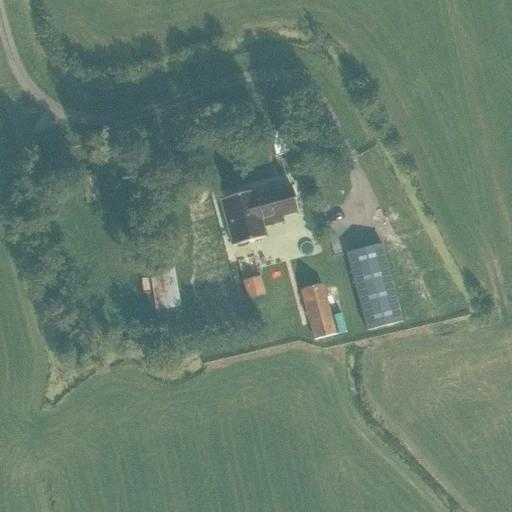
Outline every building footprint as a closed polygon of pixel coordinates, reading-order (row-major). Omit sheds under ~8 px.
[(290,152),(283,129),(266,134),(273,157),(290,152)] [(79,179),(86,204),(102,200),(95,175),(79,179)] [(251,188),(219,197),(232,247),(265,238),(261,223),(297,213),(289,184),(253,194),(251,188)] [(347,254),(368,331),(403,321),(382,244),(347,254)] [(148,273),(155,310),(180,306),(173,268),(148,273)] [(335,334),(321,284),(300,289),(315,340),(335,334)]
